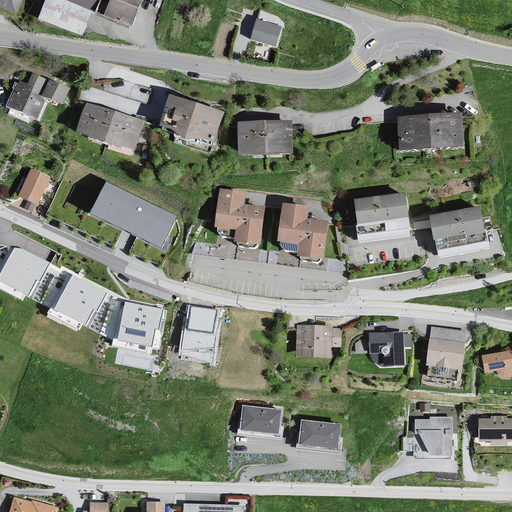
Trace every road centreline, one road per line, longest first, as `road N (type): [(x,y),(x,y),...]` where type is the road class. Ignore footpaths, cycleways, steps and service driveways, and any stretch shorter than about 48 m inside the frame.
road 1 (residential): [(0,471),(168,488),(511,495)]
road 2 (tertiary): [(380,39),(346,72),(295,80),(0,37)]
road 3 (residential): [(343,308),(274,310),(192,292),(114,269),(0,214)]
road 4 (residential): [(343,308),(360,298),(511,275)]
road 5 (residential): [(511,327),(343,308)]
road 6 (residential): [(511,58),(426,36),(380,39)]
